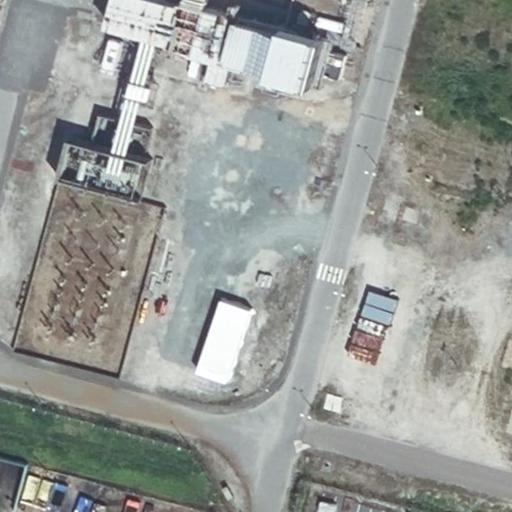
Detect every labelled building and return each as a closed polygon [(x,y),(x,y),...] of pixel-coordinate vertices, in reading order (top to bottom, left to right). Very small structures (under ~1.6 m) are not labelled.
[(0,0),(0,8),(2,0),(355,0),(344,44),(357,47),(369,0),(0,0)] [(108,0),(77,0),(76,3),(106,11),(108,0)] [(179,5),(158,0),(114,0),(108,25),(169,41),(171,35),(177,12),(179,5)] [(220,60),(233,16),(209,9),(196,53),(220,60)] [(184,14),(177,12),(171,35),(194,41),(200,16),(184,12),(184,14)] [(283,32),(238,18),(226,58),(271,71),(270,74),(307,85),(312,72),(340,80),(347,57),(318,49),(321,37),(284,26),(283,32)]
